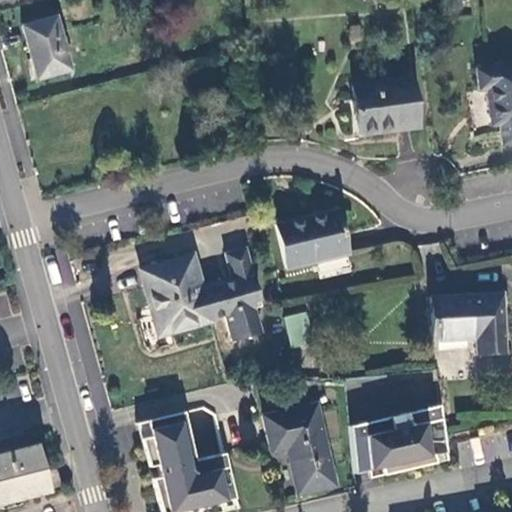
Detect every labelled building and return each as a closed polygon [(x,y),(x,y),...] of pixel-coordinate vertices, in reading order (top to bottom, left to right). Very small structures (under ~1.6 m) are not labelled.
[(70,71),(55,17),(22,27),(37,81),(70,71)] [(511,66),(477,71),(479,91),(488,91),(491,126),(501,125),(503,145),(511,144),(511,66)] [(420,129),(413,79),(354,85),(359,132),(398,128),(399,132),(420,129)] [(111,141),(100,105),(48,119),(59,155),(111,141)] [(346,253),(336,210),(275,224),(284,268),(346,253)] [(199,287),(191,255),(140,268),(144,283),(142,284),(155,335),(208,321),(208,319),(222,315),(229,341),(253,334),(250,322),(255,320),(251,302),(258,300),(244,249),(224,254),(230,279),(199,287)] [(503,353),(501,292),(429,296),(431,338),(475,336),(476,354),(503,353)] [(309,346),(306,321),(287,323),(289,348),(309,346)] [(332,486),(314,404),(260,417),(269,455),(285,451),(295,495),(332,486)] [(438,406),(407,412),(410,425),(440,418),(438,406)] [(24,418),(21,408),(9,411),(11,421),(24,418)] [(183,412),(136,423),(148,466),(156,464),(151,443),(189,434),(183,412)] [(392,429),(365,435),(368,469),(379,467),(381,474),(434,463),(432,455),(445,453),(440,418),(410,425),(407,412),(389,416),(392,429)] [(389,416),(350,424),(353,472),(368,469),(365,435),(392,429),(389,416)] [(159,476),(152,478),(161,511),(200,511),(199,506),(234,497),(225,451),(195,459),(189,434),(151,443),(156,464),(159,476)] [(479,439),(458,440),(460,462),(480,460),(479,439)] [(0,501),(13,498),(46,490),(34,447),(0,455),(0,501)] [(446,460),(445,453),(432,455),(434,463),(446,460)] [(43,470),(48,488),(59,485),(54,467),(43,470)] [(379,467),(368,469),(368,476),(381,474),(379,467)] [(234,497),(199,506),(200,511),(213,511),(236,507),(234,497)] [(0,507),(15,504),(13,498),(0,501),(0,507)]
